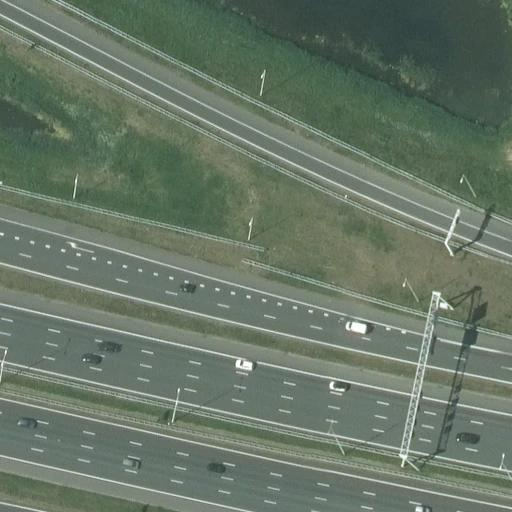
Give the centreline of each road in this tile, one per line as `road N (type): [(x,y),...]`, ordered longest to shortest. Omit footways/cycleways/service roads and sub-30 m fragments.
road 1 (motorway): [(511,250),(330,176),(0,8)]
road 2 (motorway): [(511,370),(0,244)]
road 3 (motorway): [(511,445),(0,329)]
road 4 (motorway): [(0,427),(391,511)]
